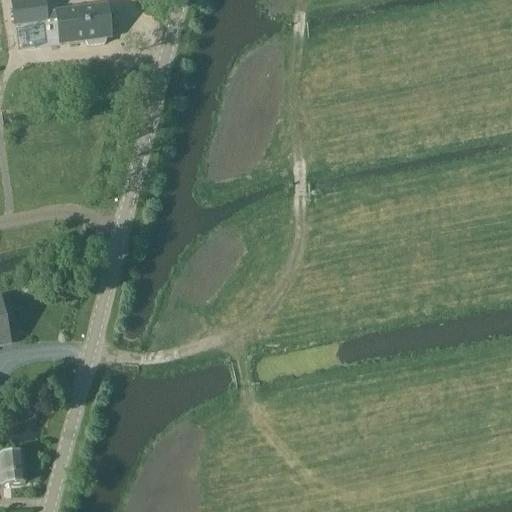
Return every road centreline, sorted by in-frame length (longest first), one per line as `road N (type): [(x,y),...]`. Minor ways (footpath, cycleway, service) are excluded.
road 1 (unclassified): [(51,511),(181,0)]
road 2 (track): [(286,451),(256,420),(238,337),(266,319),(297,267),(294,0)]
road 3 (track): [(238,337),(139,360),(77,353),(0,361)]
